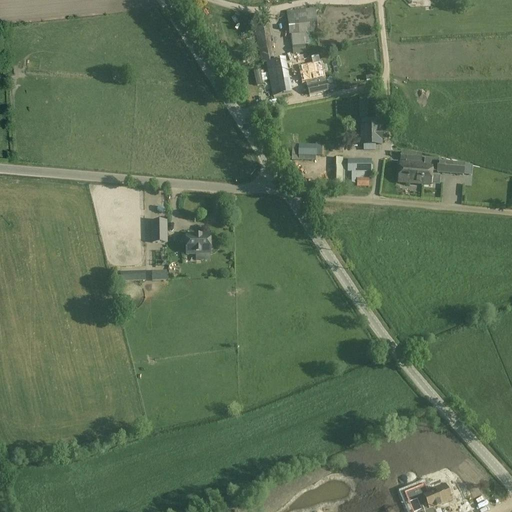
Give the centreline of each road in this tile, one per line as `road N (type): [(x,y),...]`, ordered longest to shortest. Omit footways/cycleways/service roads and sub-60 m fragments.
road 1 (tertiary): [(511,487),(382,334),(283,184)]
road 2 (unclassified): [(0,168),(240,189),(283,184)]
road 3 (unclassified): [(234,112),(384,78),(380,0)]
road 4 (tertiary): [(234,112),(163,0)]
